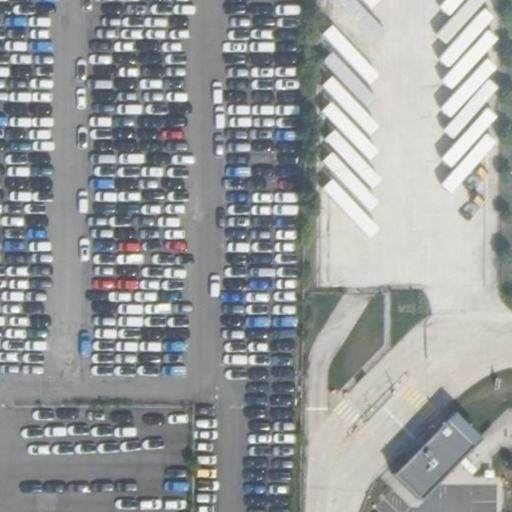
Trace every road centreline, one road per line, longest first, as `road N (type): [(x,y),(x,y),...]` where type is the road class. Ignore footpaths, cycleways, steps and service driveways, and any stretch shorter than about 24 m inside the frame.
road 1 (unknown): [(486,0),(492,358)]
road 2 (unknown): [(375,276),(379,0)]
road 3 (unknown): [(0,432),(201,432)]
